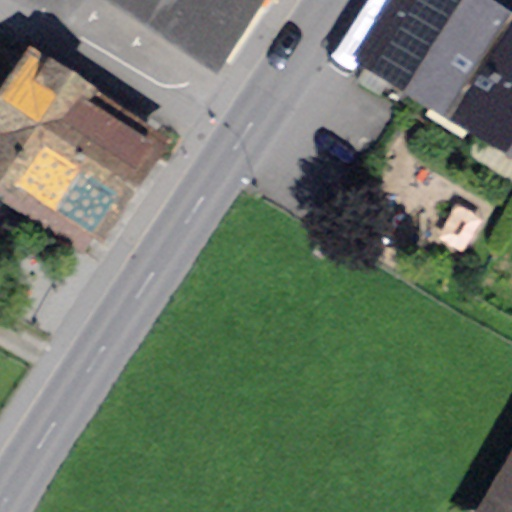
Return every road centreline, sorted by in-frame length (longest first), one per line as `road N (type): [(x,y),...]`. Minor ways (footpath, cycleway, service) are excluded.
road 1 (tertiary): [(0,510),(234,144)]
road 2 (residential): [(0,5),(234,144)]
road 3 (tertiary): [(234,144),(328,0)]
